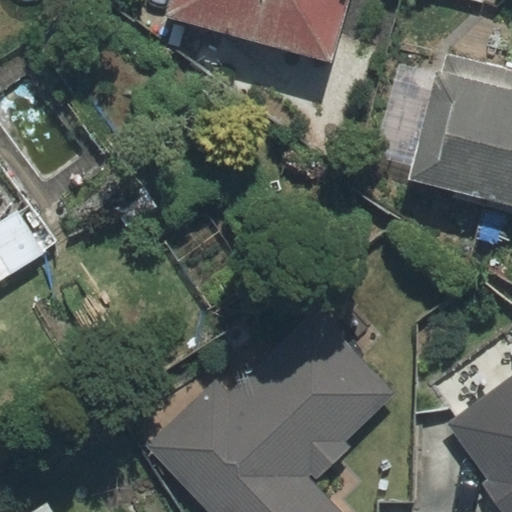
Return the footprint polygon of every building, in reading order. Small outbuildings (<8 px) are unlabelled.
[(187,0),(185,10),(352,55),(367,0),(187,0)] [(511,186),(511,60),(460,47),(453,73),(396,58),(372,151),(511,186)] [(0,287),(59,248),(30,205),(0,225),(0,287)] [(360,436),(409,390),(318,292),(155,442),(219,511),(360,511),(343,493),(360,478),(343,460),(364,441),(360,436)] [(511,511),(511,376),(455,421),(498,476),(486,486),(506,511),(511,511)] [(69,511),(60,496),(34,511),(69,511)]
